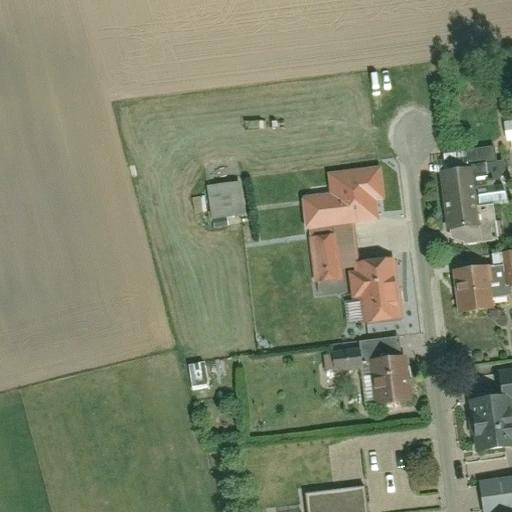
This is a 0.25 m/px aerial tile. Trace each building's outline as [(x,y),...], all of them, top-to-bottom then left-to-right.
[(307,204),(308,232),(381,229),(380,204),(387,204),(386,175),(331,178),(333,203),(307,204)] [(445,179),(448,214),(444,214),(447,251),(502,246),(499,209),(483,210),(480,176),(445,179)] [(208,189),(211,225),(243,223),(241,186),(208,189)] [(318,241),(320,288),(341,288),(339,240),(318,241)] [(360,267),(362,327),(401,325),(398,266),(360,267)] [(458,276),(461,317),(493,314),(490,274),(458,276)] [(322,369),(323,392),(370,389),(372,414),(403,412),(400,364),(322,369)] [(193,397),(211,397),(211,368),(192,369),(193,397)] [(511,399),(478,400),(479,454),(511,453),(511,399)] [(511,480),(481,485),(485,511),(493,511),(511,509),(511,480)]
